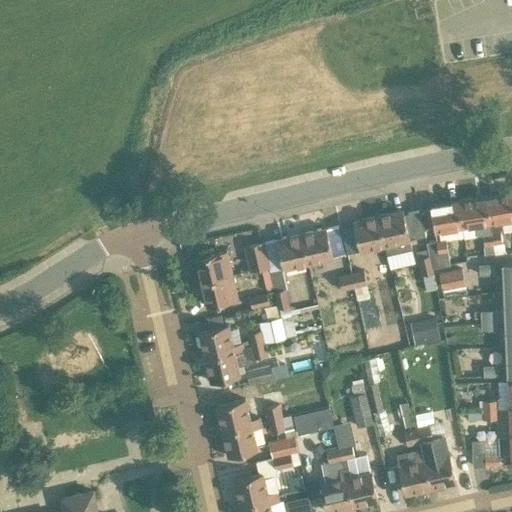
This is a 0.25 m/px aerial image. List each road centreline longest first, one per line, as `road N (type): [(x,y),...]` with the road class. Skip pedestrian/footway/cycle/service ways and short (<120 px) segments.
road 1 (tertiary): [(135,232),(511,147)]
road 2 (residential): [(207,511),(135,232)]
road 3 (tertiary): [(0,305),(135,232)]
